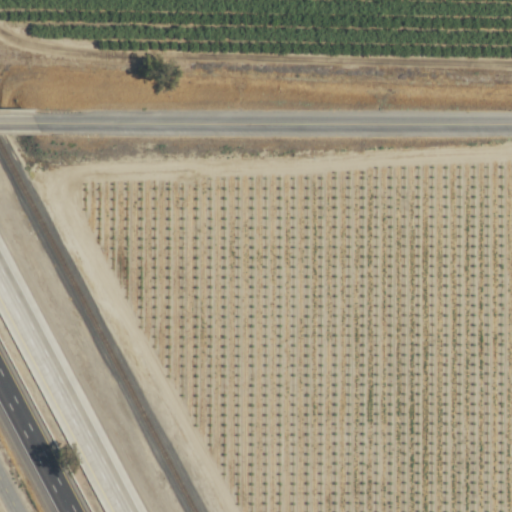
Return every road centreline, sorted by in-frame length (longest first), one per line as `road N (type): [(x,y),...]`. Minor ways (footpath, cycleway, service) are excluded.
road 1 (tertiary): [(30,122),(511,122)]
road 2 (motorway): [(123,511),(0,279)]
road 3 (motorway): [(0,387),(65,511)]
